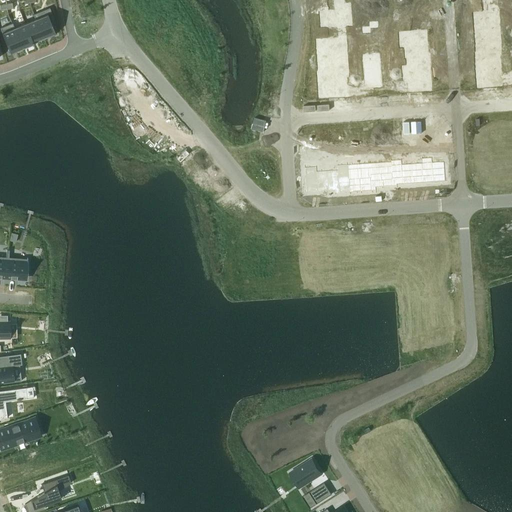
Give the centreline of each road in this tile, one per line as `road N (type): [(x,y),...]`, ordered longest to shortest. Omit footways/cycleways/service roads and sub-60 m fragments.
road 1 (residential): [(462,202),(466,357),(337,420),(328,434),(370,511)]
road 2 (tertiary): [(290,214),(255,196),(115,33)]
road 3 (tertiary): [(462,202),(290,214)]
road 4 (residential): [(284,117),(454,108)]
